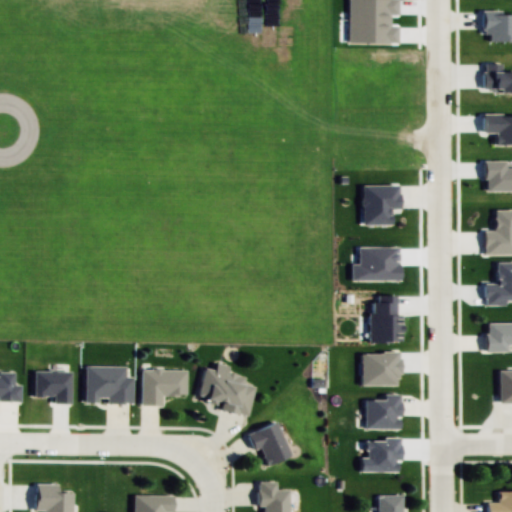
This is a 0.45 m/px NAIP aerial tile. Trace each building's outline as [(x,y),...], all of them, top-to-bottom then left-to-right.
[(195,398),(219,403),(217,411),(244,416),(250,385),(241,383),(242,377),(224,373),(225,365),(212,363),(211,370),(200,368),(195,398)] [(138,370),(138,406),(159,406),(159,396),(183,396),(183,370),(138,370)] [(244,434),(251,451),(255,450),(263,467),(286,457),(272,422),(244,434)] [(259,507),(259,511),(284,511),(285,490),(272,490),(272,482),(254,482),(254,507),(259,507)] [(511,511),(511,491),(494,492),(494,503),(483,503),(483,511),(511,511)] [(398,511),(398,495),(375,495),(374,511),(398,511)] [(168,511),(169,496),(137,496),(137,511),(168,511)]
